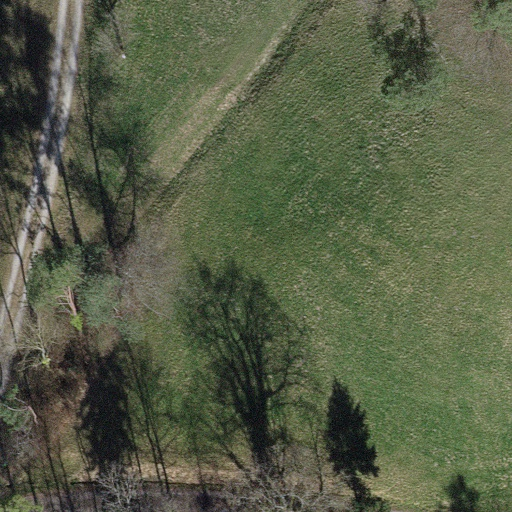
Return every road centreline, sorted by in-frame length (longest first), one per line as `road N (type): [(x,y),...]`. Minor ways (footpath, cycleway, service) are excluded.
road 1 (track): [(0,385),(74,0)]
road 2 (track): [(47,511),(174,495),(308,511)]
